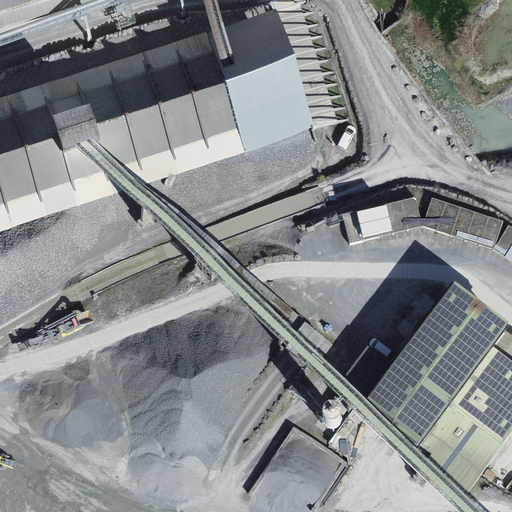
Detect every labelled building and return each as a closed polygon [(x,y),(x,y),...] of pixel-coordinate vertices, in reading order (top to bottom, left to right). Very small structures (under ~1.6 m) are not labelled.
[(0,0),(0,32),(113,0),(0,0)] [(270,0),(272,10),(297,4),(296,0),(270,0)] [(276,10),(0,97),(0,228),(314,128),(276,10)] [(416,198),(342,215),(350,243),(422,227),(416,198)] [(504,222),(432,198),(422,227),(494,250),(504,222)] [(511,226),(510,225),(494,250),(511,261),(511,226)] [(415,449),(419,446),(504,333),(510,326),(453,285),(366,406),(415,449)] [(511,430),(511,339),(504,333),(419,446),(431,453),(425,463),(465,496),(511,430)]
